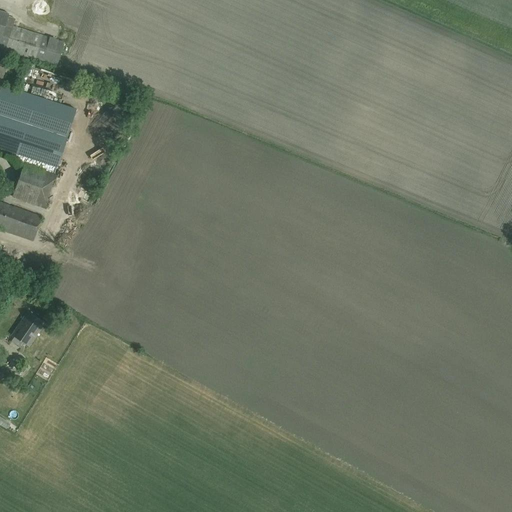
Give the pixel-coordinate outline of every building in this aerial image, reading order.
[(0,47),(57,65),(64,42),(12,26),(14,18),(8,16),(9,13),(0,10),(0,47)] [(0,148),(57,167),(76,109),(0,86),(4,73),(5,73),(7,65),(0,62),(0,148)] [(110,106),(101,118),(108,123),(117,111),(110,106)] [(44,208),(56,175),(24,163),(12,196),(44,208)] [(33,241),(42,216),(13,206),(0,201),(0,226),(2,227),(1,229),(33,241)] [(29,346),(44,323),(27,311),(12,334),(29,346)]
